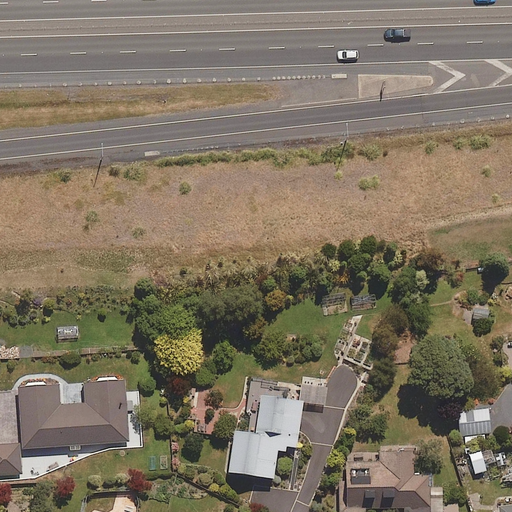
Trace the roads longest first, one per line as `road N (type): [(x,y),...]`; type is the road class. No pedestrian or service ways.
road 1 (motorway): [(511,93),(0,148)]
road 2 (motorway): [(511,41),(0,52)]
